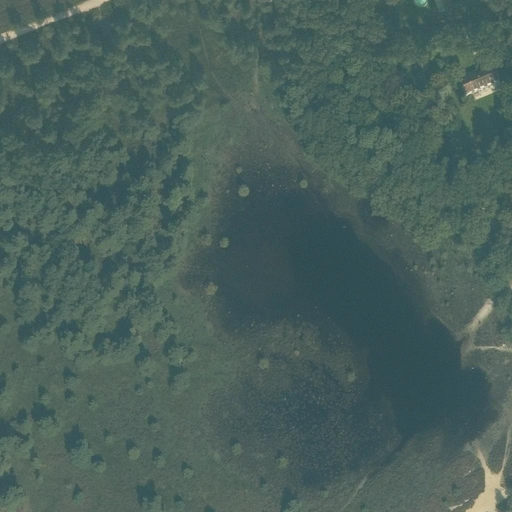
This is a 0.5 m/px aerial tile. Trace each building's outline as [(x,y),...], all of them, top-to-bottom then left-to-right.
[(434,0),(441,19),(452,15),(450,8),(454,6),(452,0),(434,0)] [(472,22),(464,25),(477,54),(484,51),(472,22)] [(370,24),(352,33),(357,43),(375,33),(370,24)] [(486,28),(481,31),(483,36),(481,36),(487,48),(495,44),(492,36),(497,34),(495,30),(488,33),(486,28)] [(386,40),(383,41),(384,48),(387,47),(388,48),(399,45),(397,36),(385,39),(386,40)] [(406,45),(392,50),(394,56),(409,50),(406,45)] [(365,56),(364,67),(378,67),(385,65),(383,57),(379,59),(379,57),(365,56)] [(467,81),(460,84),(466,98),(472,95),(474,99),(481,96),(480,95),(494,89),(495,90),(501,88),(493,68),(482,72),(483,75),(473,79),(472,78),(466,80),(467,81)]
